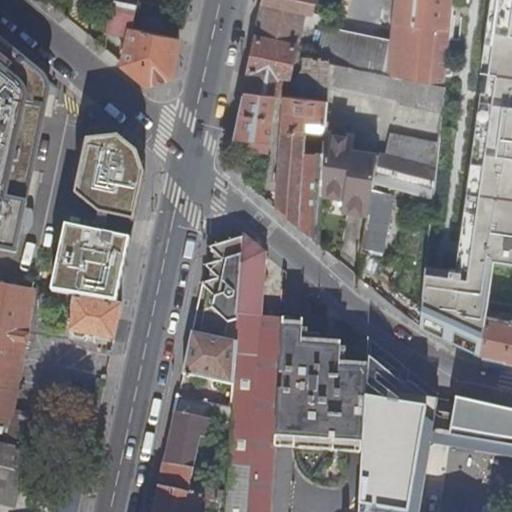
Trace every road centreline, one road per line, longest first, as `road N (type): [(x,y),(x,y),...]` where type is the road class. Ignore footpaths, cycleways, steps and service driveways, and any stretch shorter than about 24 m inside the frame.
road 1 (residential): [(193,164),(397,337),(458,372),(511,382)]
road 2 (primary): [(193,164),(116,511)]
road 3 (unknown): [(305,260),(300,475),(302,492),(322,511)]
road 4 (residential): [(1,0),(193,164)]
road 5 (primary): [(225,0),(193,164)]
